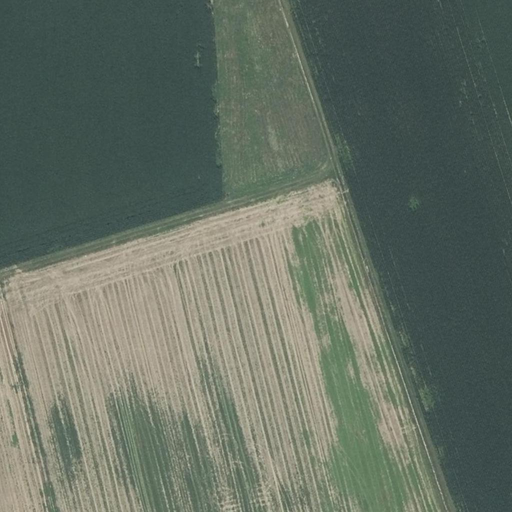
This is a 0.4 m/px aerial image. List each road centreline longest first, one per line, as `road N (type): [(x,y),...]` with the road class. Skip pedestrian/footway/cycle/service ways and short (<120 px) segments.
road 1 (track): [(0,272),(336,170),(459,511)]
road 2 (track): [(336,170),(283,0)]
